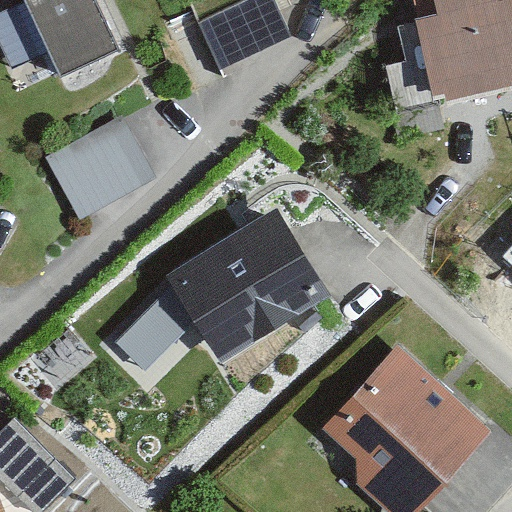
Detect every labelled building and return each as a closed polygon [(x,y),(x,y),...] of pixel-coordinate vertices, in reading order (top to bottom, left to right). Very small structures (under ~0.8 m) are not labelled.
[(118,49),(95,0),(18,0),(55,78),(118,49)] [(219,55),(289,30),(277,0),(217,0),(202,6),(219,55)] [(511,87),(511,0),(490,7),(487,0),(437,0),(443,21),(421,27),(444,107),(511,87)] [(80,226),(157,182),(121,120),(44,164),(80,226)] [(286,216),(175,280),(225,366),(336,301),(286,216)] [(190,334),(159,307),(120,350),(151,378),(190,334)] [(360,466),(357,488),(384,511),(427,511),(494,437),(399,353),(326,435),(360,466)] [(17,424),(0,442),(0,480),(32,511),(45,511),(76,481),(17,424)]
